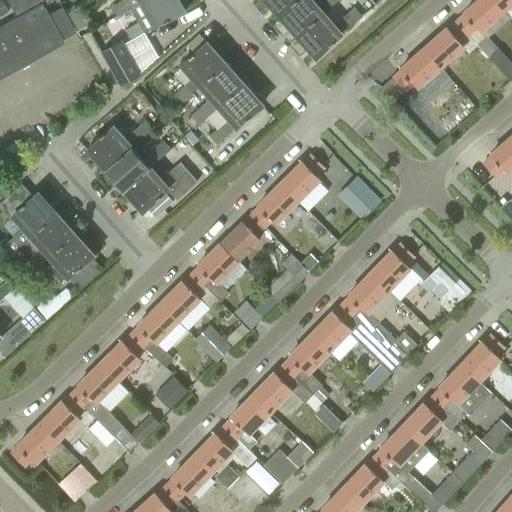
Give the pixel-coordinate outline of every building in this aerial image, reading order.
[(1,0),(0,0),(0,17),(8,12),(1,0)] [(0,75),(61,42),(46,14),(42,7),(53,0),(52,0),(7,0),(17,19),(0,28),(0,75)] [(121,0),(111,6),(117,16),(140,3),(144,0),(121,0)] [(185,10),(179,0),(144,0),(140,3),(148,15),(124,28),(131,40),(185,10)] [(263,0),(278,16),(295,0),(263,0)] [(296,36),(323,13),(311,0),(295,0),(278,16),(296,36)] [(510,17),(503,10),(494,0),(476,0),(463,12),(464,13),(456,21),(477,45),(511,80),(511,78),(511,63),(487,38),(510,17)] [(511,0),(494,0),(503,10),(511,1),(511,0)] [(353,8),(341,18),(349,26),(360,16),(353,8)] [(315,57),(341,33),(323,13),(296,36),(315,57)] [(477,45),(456,21),(447,28),(446,27),(423,48),(440,66),(461,47),(468,54),(477,45)] [(139,73),(120,40),(102,50),(120,83),(139,73)] [(199,86),(226,62),(207,41),(181,65),(199,86)] [(416,87),(440,66),(423,48),(400,68),(401,69),(392,77),(405,91),(413,84),(416,87)] [(210,98),(191,115),(198,123),(205,116),(244,83),(226,62),(200,86),(210,98)] [(236,127),(261,104),(262,104),(244,83),(205,116),(217,129),(220,126),(229,118),(236,127)] [(180,104),(192,94),(184,85),(172,95),(180,104)] [(140,140),(153,128),(144,119),(132,131),(140,140)] [(105,170),(131,147),(112,126),(86,149),(105,170)] [(217,144),(228,134),(220,126),(217,129),(209,136),(217,144)] [(506,173),(511,167),(511,134),(490,154),(491,155),(482,163),(495,177),(503,169),(506,173)] [(123,190),(149,167),(171,148),(163,139),(141,159),(131,147),(105,170),(123,190)] [(324,167),(311,154),(303,162),(302,161),(279,183),(295,199),(322,173),(320,171),(324,167)] [(149,167),(123,190),(141,211),(155,199),(167,188),(176,199),(197,181),(180,162),(160,180),(149,167)] [(379,200),(355,177),(338,193),(361,217),(379,200)] [(33,196),(28,190),(21,183),(0,201),(0,208),(10,219),(14,216),(23,227),(3,245),(11,254),(31,236),(57,212),(38,191),(33,196)] [(258,206),(250,214),(263,227),(265,226),(272,219),(273,221),(295,199),(279,183),(257,205),(258,206)] [(511,197),(501,207),(511,219),(511,197)] [(49,256),(75,232),(57,212),(31,236),(49,256)] [(256,234),(263,227),(250,214),(243,221),(242,220),(220,243),(237,260),(259,238),(256,234)] [(47,294),(93,253),(75,232),(49,256),(60,268),(40,286),(47,294)] [(216,281),(237,260),(220,243),(197,265),(198,266),(191,273),(204,287),(217,299),(221,303),(229,294),(225,291),(216,281)] [(392,249),(369,273),(387,290),(410,267),(407,264),(414,256),(401,243),(393,250),(392,249)] [(309,253),(299,264),(307,272),(308,271),(317,261),(309,253)] [(29,275),(41,264),(33,255),(21,266),(22,267),(16,272),(22,278),(28,273),(29,275)] [(281,299),(307,272),(299,264),(290,255),(282,263),(287,268),(266,290),(278,302),(281,299)] [(464,291),(438,265),(419,284),(445,310),(464,291)] [(204,287),(191,273),(183,281),(182,280),(160,302),(177,320),(199,298),(209,308),(217,299),(204,287)] [(349,295),(341,304),(355,318),(368,330),(377,321),(367,311),(387,290),(369,273),(348,295),(349,295)] [(0,285),(0,292),(4,296),(15,286),(8,279),(0,285)] [(156,341),(177,320),(160,302),(138,324),(138,325),(131,333),(144,346),(165,366),(173,358),(156,341)] [(235,312),(250,328),(260,318),(245,302),(235,312)] [(333,310),(310,333),(328,351),(347,331),(354,338),(389,373),(400,362),(399,361),(368,330),(355,318),(341,304),(334,311),(333,310)] [(45,320),(42,317),(33,307),(3,334),(15,347),(45,320)] [(377,321),(368,330),(399,361),(416,344),(403,331),(395,339),(377,321)] [(210,324),(196,337),(217,361),(232,347),(210,324)] [(136,354),(144,346),(131,333),(123,341),(122,340),(100,362),(117,380),(139,358),(136,354)] [(308,371),(328,351),(310,333),(289,355),(290,356),(282,365),(296,378),(299,381),(313,394),(314,393),(321,386),(322,385),(308,371)] [(504,346),(491,333),(483,341),(482,341),(460,364),(478,381),(486,372),(500,358),(497,354),(504,346)] [(97,400),(117,380),(100,362),(77,384),(78,385),(71,393),(84,406),(113,435),(122,425),(97,400)] [(458,402),(478,381),(460,364),(439,386),(440,387),(432,395),(445,408),(458,420),(467,410),(458,402)] [(274,371),(252,394),(270,412),(291,389),(288,386),(296,378),(282,365),(275,372),(274,371)] [(173,377),(154,395),(167,409),(186,390),(173,377)] [(321,386),(314,393),(322,402),(329,394),(321,386)] [(76,414),(84,406),(71,393),(63,401),(62,400),(40,422),(58,439),(79,417),(76,414)] [(248,434),(270,412),(252,394),(230,416),(231,417),(223,425),(238,439),(248,449),(256,441),(248,434)] [(458,420),(445,408),(432,395),(425,403),(424,402),(402,425),(420,442),(441,420),(449,429),(458,420)] [(145,436),(158,423),(151,416),(138,429),(145,436)] [(35,462),(58,439),(40,422),(17,444),(18,445),(11,453),(24,466),(32,458),(35,462)] [(230,447),(238,439),(223,425),(216,433),(215,432),(193,455),(211,472),(233,450),(230,447)] [(408,472),(428,450),(420,442),(402,425),(380,447),(381,448),(373,456),(387,469),(388,469),(400,481),(432,511),(433,511),(441,503),(408,472)] [(455,474),(462,482),(492,450),(474,434),(465,443),(475,452),(455,474)] [(264,465),(282,483),(298,467),(279,449),(264,465)] [(188,495),(211,472),(193,455),(171,477),(172,478),(164,485),(179,500),(186,493),(188,495)] [(400,481),(388,469),(387,469),(373,456),(366,464),(365,463),(343,486),(361,503),(382,481),(391,489),(400,481)] [(103,458),(89,469),(96,478),(110,467),(103,458)] [(80,464),(70,473),(85,490),(96,480),(80,464)] [(228,488),(251,511),(253,511),(269,496),(244,472),(228,488)] [(452,472),(444,482),(454,491),(462,482),(455,474),(452,472)] [(181,511),(186,508),(179,500),(164,485),(156,493),(155,492),(132,511),(170,511),(171,511),(181,511)] [(352,511),(361,503),(343,486),(322,508),(323,509),(319,511),(352,511)] [(511,511),(511,493),(495,511),(511,511)]
